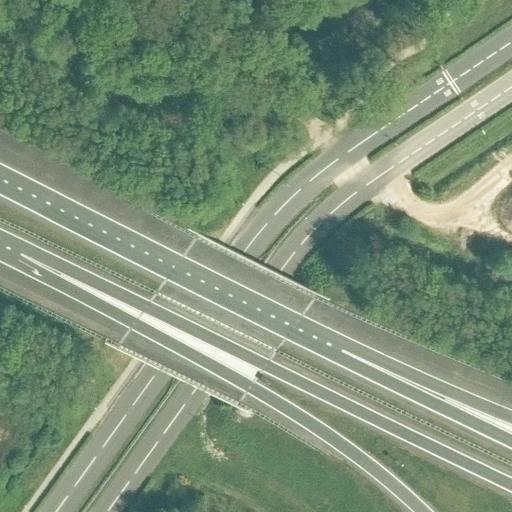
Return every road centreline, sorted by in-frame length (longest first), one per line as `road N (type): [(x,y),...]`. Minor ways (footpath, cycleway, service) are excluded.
road 1 (tertiary): [(511,41),(336,159),(278,210),(54,511)]
road 2 (tertiary): [(105,511),(306,236),(356,191),(511,88)]
road 3 (trunk): [(24,248),(511,486)]
road 4 (trunk): [(24,248),(135,326),(248,387),(422,511)]
road 5 (trunk): [(338,357),(0,187)]
road 6 (trunk): [(511,442),(338,357)]
road 7 (trunk): [(511,419),(338,357)]
